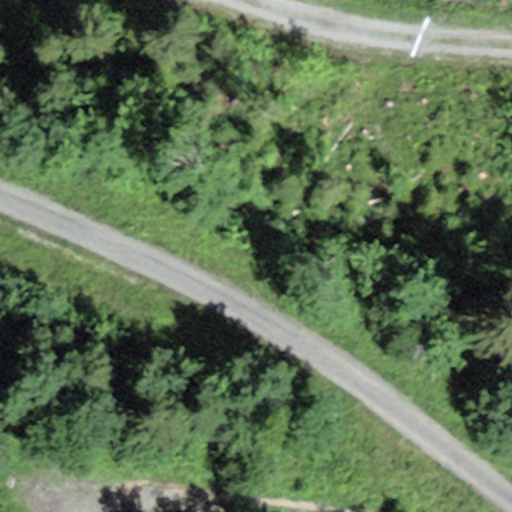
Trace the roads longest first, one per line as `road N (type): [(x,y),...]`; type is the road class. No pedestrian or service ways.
road 1 (unclassified): [(511,487),(404,403),(64,221),(0,196)]
road 2 (track): [(511,30),(218,0)]
